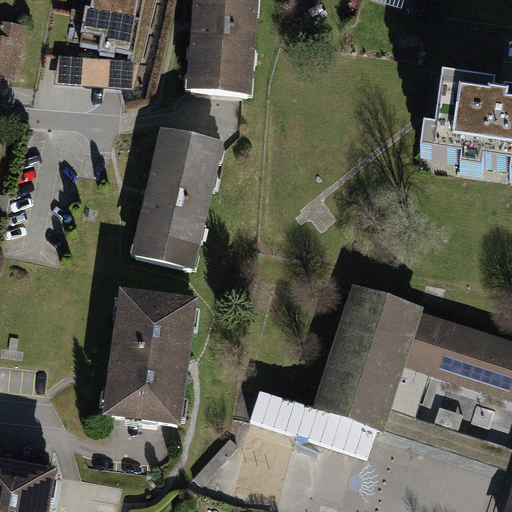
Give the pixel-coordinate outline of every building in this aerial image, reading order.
[(142,0),(91,0),(88,17),(137,26),(142,0)] [(142,0),(137,26),(131,63),(130,66),(139,67),(155,0),(142,0)] [(256,0),(192,0),(191,27),(186,100),(250,104),(256,0)] [(137,26),(88,17),(71,14),(70,21),(82,23),(78,43),(99,47),(96,63),(113,64),(113,60),(131,63),(137,26)] [(0,82),(18,85),(29,29),(0,24),(0,82)] [(59,59),(55,87),(133,93),(139,67),(130,66),(113,64),(96,63),(59,59)] [(511,108),(444,97),(432,169),(511,182),(511,108)] [(222,156),(160,141),(147,193),(129,266),(192,281),(222,156)] [(0,220),(8,221),(11,200),(0,198),(0,220)] [(351,286),(311,408),(259,391),(249,424),(367,461),(377,432),(383,433),(384,430),(391,411),(414,419),(428,376),(511,402),(511,494),(506,511),(511,511),(511,341),(421,313),(423,309),(351,286)] [(191,298),(116,289),(105,374),(99,416),(175,425),(191,298)] [(391,411),(384,430),(511,471),(511,449),(459,432),(464,416),(440,408),(434,425),(414,419),(391,411)] [(239,448),(229,440),(189,486),(203,488),(239,448)] [(50,511),(58,468),(0,457),(0,511),(50,511)]
